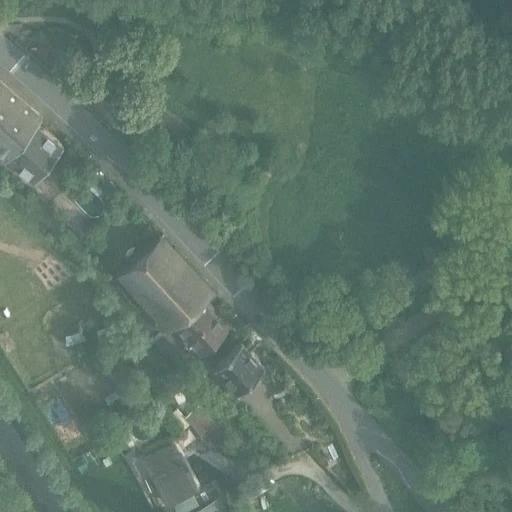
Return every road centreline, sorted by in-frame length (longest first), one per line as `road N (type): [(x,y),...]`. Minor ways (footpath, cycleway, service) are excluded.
road 1 (unclassified): [(351,412),(0,51)]
road 2 (unclassified): [(441,511),(351,412)]
